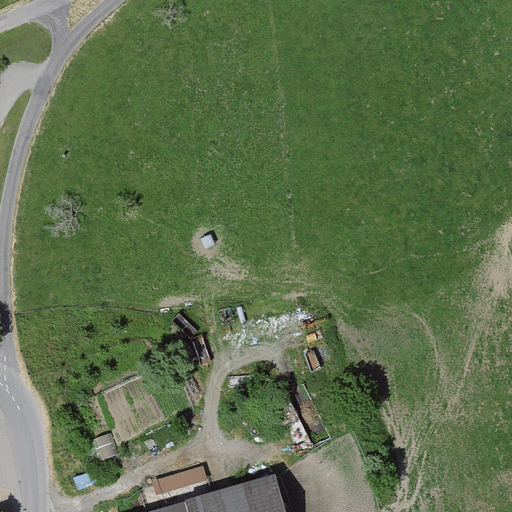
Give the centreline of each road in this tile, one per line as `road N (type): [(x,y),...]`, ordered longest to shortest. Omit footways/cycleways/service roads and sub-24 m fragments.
road 1 (unclassified): [(116,0),(67,41),(21,142),(0,252),(6,390)]
road 2 (residential): [(32,511),(33,462),(24,420),(6,390)]
